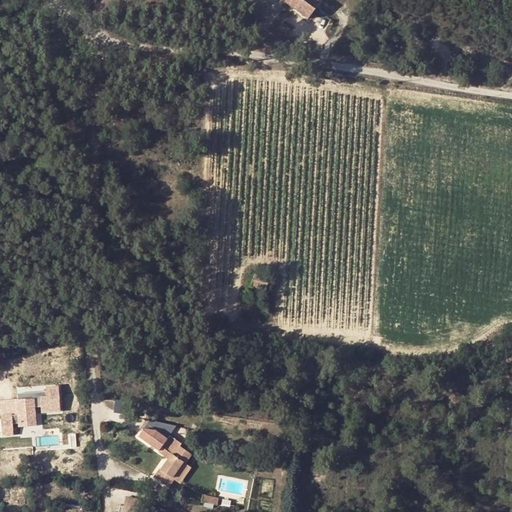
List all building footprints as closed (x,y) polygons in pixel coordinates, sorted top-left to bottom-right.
[(320,2),(317,0),(281,0),(311,21),(317,12),(314,10),(320,2)] [(269,280),(254,276),(251,289),(265,292),(269,280)] [(17,399),(0,400),(0,406),(2,435),(14,434),(13,424),(19,423),(20,427),(35,426),(34,407),(41,407),(41,412),(60,411),(59,387),(46,388),(46,391),(47,397),(28,399),(27,393),(17,393),(17,399)] [(149,429),(144,436),(163,453),(165,449),(175,458),(162,473),(159,471),(153,479),(168,492),(175,485),(179,487),(194,470),(189,467),(196,459),(182,448),(184,445),(175,439),(173,441),(162,432),(149,429)] [(214,505),(223,506),(224,499),(215,497),(214,505)] [(138,511),(140,504),(125,501),(122,511),(138,511)]
